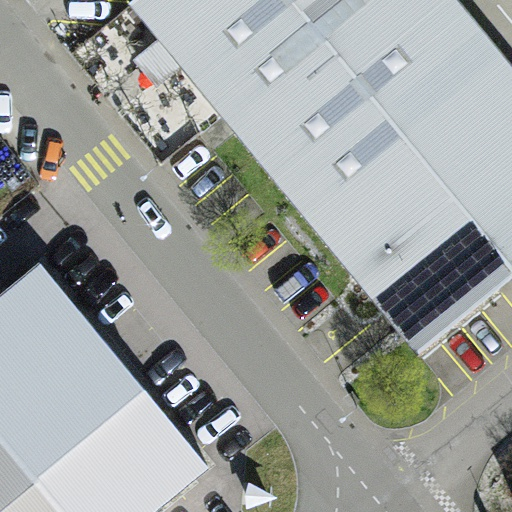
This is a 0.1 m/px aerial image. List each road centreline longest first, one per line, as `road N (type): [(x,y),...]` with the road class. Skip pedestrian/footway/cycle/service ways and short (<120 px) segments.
road 1 (residential): [(376,504),(0,42)]
road 2 (residential): [(511,392),(376,504)]
